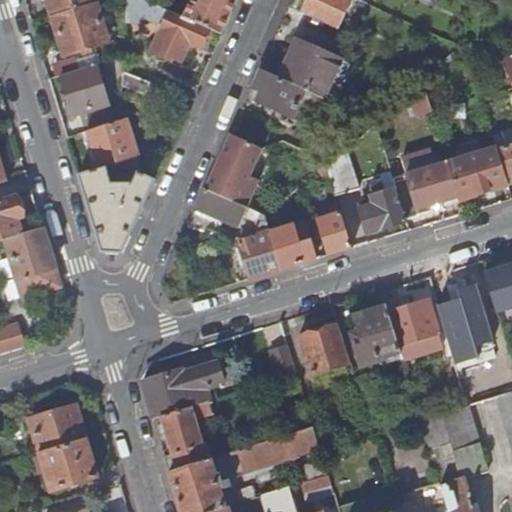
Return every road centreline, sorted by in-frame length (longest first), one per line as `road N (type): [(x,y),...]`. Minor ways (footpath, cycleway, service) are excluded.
road 1 (residential): [(150,336),(511,227)]
road 2 (residential): [(265,0),(134,290)]
road 3 (residential): [(84,285),(9,36)]
road 4 (residential): [(155,511),(107,350)]
